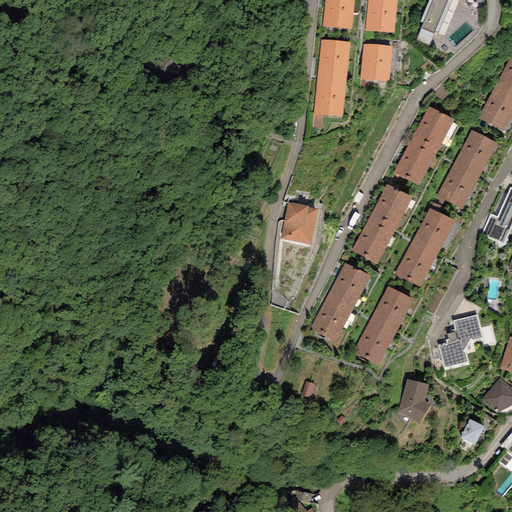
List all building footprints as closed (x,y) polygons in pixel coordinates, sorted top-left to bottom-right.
[(355,0),(325,0),(322,28),(351,32),(355,0)] [(398,1),(387,0),(368,0),(364,33),(393,37),(398,1)] [(430,0),(420,24),(423,26),(434,0),(430,0)] [(434,0),(423,26),(421,31),(434,36),(434,34),(448,0),(434,0)] [(453,0),(448,0),(434,34),(438,36),(453,0)] [(429,47),(434,36),(421,31),(416,41),(429,47)] [(317,81),(346,84),(350,44),(321,41),(317,81)] [(393,49),(364,46),(360,80),(389,83),(393,49)] [(511,56),(496,85),(511,93),(511,56)] [(346,84),(317,81),(313,116),(341,119),(346,84)] [(511,117),(511,93),(496,85),(477,120),(503,134),(511,117)] [(428,110),(411,142),(437,156),(454,124),(428,110)] [(472,132),(455,164),(481,178),(498,146),(472,132)] [(437,156),(411,142),(392,176),(418,191),(437,156)] [(481,178),(455,164),(436,199),(462,213),(481,178)] [(387,188),(370,220),(395,234),(412,201),(387,188)] [(511,228),(511,189),(510,189),(497,218),(490,216),(481,236),(503,247),(511,228)] [(318,212),(288,206),(281,241),(311,247),(318,212)] [(429,209),(412,241),(438,255),(455,224),(429,209)] [(395,234),(370,220),(351,254),(377,269),(395,234)] [(438,255),(412,241),(393,276),(419,290),(438,255)] [(345,266),(328,298),(354,312),(371,280),(345,266)] [(388,289),(371,321),(396,334),(413,302),(388,289)] [(354,312),(328,298),(309,332),(335,347),(354,312)] [(476,317),(453,322),(455,331),(452,332),(453,335),(447,336),(448,341),(446,341),(446,344),(438,346),(444,372),(468,366),(465,356),(473,344),(482,342),(476,317)] [(396,334),(371,321),(352,355),(378,369),(396,334)] [(482,329),(484,345),(496,343),(494,328),(482,329)] [(511,340),(510,339),(500,370),(511,374),(511,340)] [(511,390),(499,379),(481,402),(494,413),(496,412),(500,415),(511,409),(511,390)] [(425,403),(429,388),(407,381),(398,413),(419,427),(431,409),(425,403)] [(303,398),(313,401),(318,387),(308,384),(303,398)] [(485,431),(470,423),(460,442),(475,450),(485,431)] [(511,444),(511,434),(500,447),(506,452),(511,444)]
